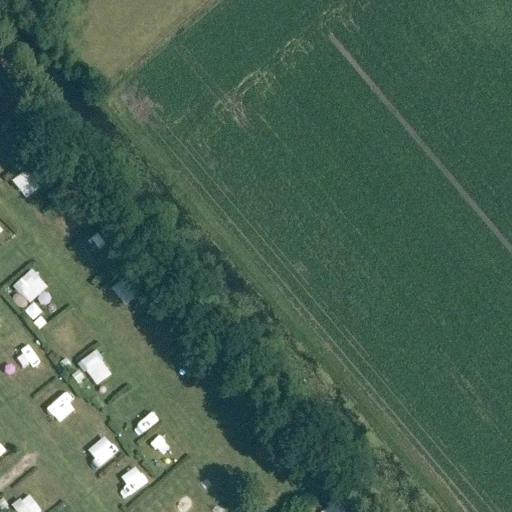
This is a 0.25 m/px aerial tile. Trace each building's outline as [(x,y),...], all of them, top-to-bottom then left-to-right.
[(12,185),(27,199),(45,181),(29,166),(12,185)] [(27,305),(47,288),(31,270),(12,287),(27,305)] [(128,274),(110,291),(125,306),(143,289),(128,274)] [(22,325),(0,338),(0,339),(8,352),(30,338),(22,325)] [(97,351),(78,364),(91,383),(110,369),(97,351)] [(340,511),(332,503),(323,511),(340,511)]
